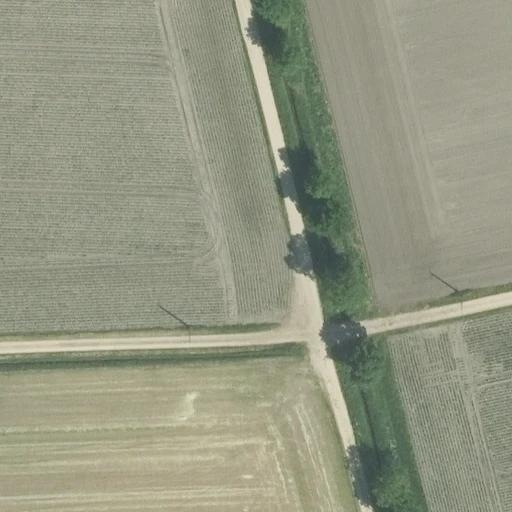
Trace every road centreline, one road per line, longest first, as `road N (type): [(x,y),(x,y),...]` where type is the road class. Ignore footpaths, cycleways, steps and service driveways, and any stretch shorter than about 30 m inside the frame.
road 1 (track): [(238,0),(364,511)]
road 2 (track): [(0,351),(321,335),(511,296)]
